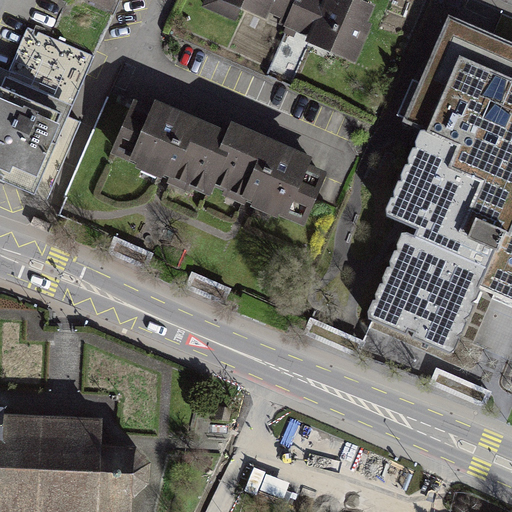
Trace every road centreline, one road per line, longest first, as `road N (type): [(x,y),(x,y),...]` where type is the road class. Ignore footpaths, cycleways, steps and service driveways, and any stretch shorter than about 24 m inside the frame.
road 1 (primary): [(511,467),(0,252)]
road 2 (residential): [(164,0),(145,43),(153,72),(339,150)]
